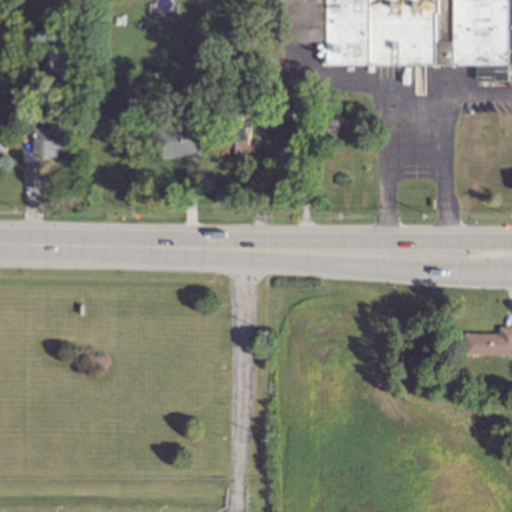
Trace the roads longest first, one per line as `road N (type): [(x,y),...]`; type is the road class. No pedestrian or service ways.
road 1 (primary): [(242,249),(0,243)]
road 2 (primary): [(385,244),(242,249)]
road 3 (primary): [(265,251),(385,264)]
